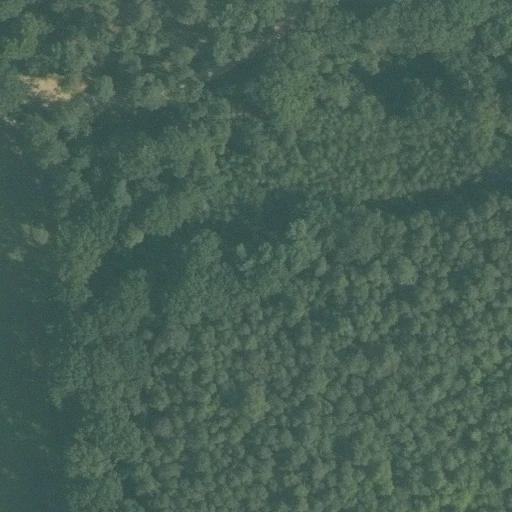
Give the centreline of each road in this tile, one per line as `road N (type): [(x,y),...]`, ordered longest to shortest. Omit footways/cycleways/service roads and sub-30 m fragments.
road 1 (track): [(291,0),(273,32),(162,99),(91,102),(18,81),(0,60)]
road 2 (tertiary): [(511,19),(389,0)]
